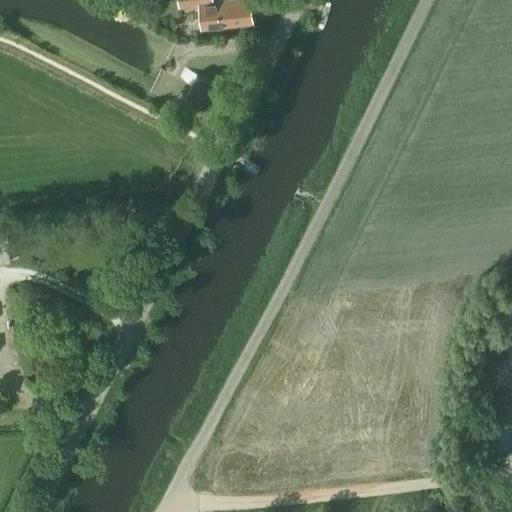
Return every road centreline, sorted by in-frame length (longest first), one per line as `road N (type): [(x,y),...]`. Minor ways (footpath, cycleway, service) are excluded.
road 1 (unclassified): [(34,511),(298,0)]
road 2 (unclassified): [(163,511),(425,0)]
